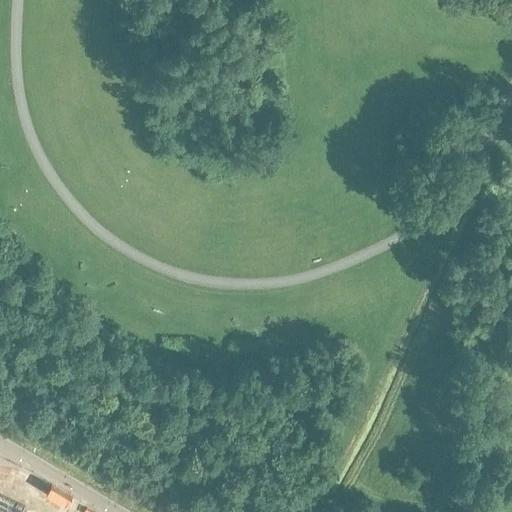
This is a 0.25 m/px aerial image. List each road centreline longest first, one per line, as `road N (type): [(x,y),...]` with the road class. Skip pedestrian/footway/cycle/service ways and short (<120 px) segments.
road 1 (residential): [(511,95),(470,183),(415,225),(340,265),(263,283),(220,283),(130,252),(52,181),(21,108),(18,0)]
road 2 (track): [(306,509),(470,183)]
